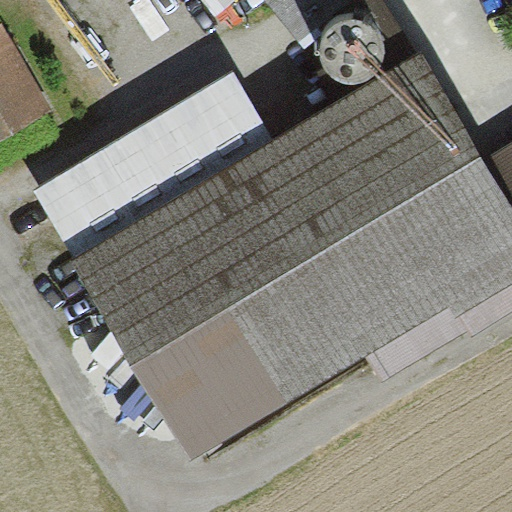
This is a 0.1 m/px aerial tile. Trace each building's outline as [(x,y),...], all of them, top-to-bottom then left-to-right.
[(199,0),(216,20),(240,0),(199,0)] [(260,0),(297,45),(352,0),(260,0)] [(0,142),(53,113),(4,26),(0,28),(0,142)] [(511,142),(485,159),(422,55),(276,143),(77,263),(73,266),(192,462),(366,356),(382,382),(466,331),(468,333),(511,305),(511,142)] [(77,263),(276,143),(233,72),(34,191),(77,263)]
